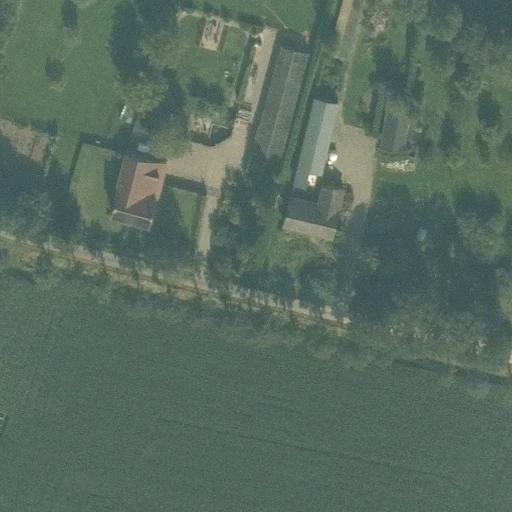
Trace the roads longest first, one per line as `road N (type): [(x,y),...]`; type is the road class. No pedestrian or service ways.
road 1 (unclassified): [(366,322),(0,223)]
road 2 (track): [(511,361),(366,322)]
